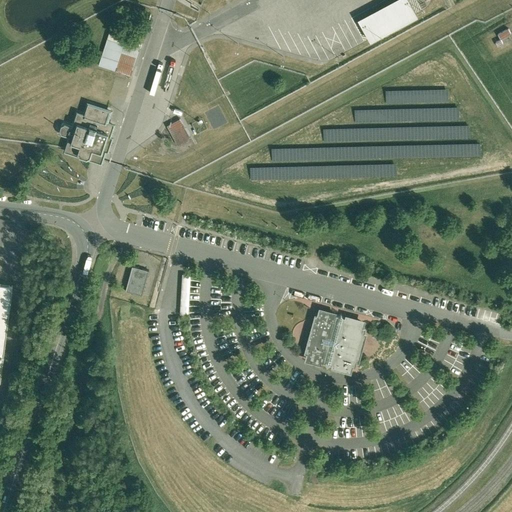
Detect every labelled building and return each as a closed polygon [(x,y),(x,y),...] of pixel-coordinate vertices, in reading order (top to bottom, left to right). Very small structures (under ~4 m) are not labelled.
[(369,40),(417,17),(409,0),(389,0),(357,15),(369,40)] [(509,28),(498,33),(501,39),(496,41),(499,46),(504,43),(502,39),(511,33),(509,28)] [(109,32),(99,65),(131,75),(142,42),(109,32)] [(91,104),(88,106),(85,114),(81,113),(77,115),(74,126),(65,123),(62,125),(60,130),(62,134),(70,136),(67,147),(69,151),(76,153),(79,152),(80,155),(88,157),(90,156),(92,158),(99,161),(102,159),(113,127),(111,123),(107,122),(110,113),(108,109),(91,104)] [(181,118),(167,125),(178,144),(191,137),(181,118)] [(150,270),(133,266),(130,275),(147,280),(150,270)] [(191,274),(183,274),(181,314),(189,314),(191,274)] [(147,280),(130,275),(126,291),(143,295),(147,280)] [(13,285),(0,283),(0,380),(1,380),(13,285)] [(362,321),(322,310),(320,317),(318,317),(308,350),(311,351),(309,358),(350,369),(351,362),(354,363),(355,358),(357,358),(358,358),(355,357),(361,335),(364,335),(362,334),(363,329),(361,328),(362,321)]
